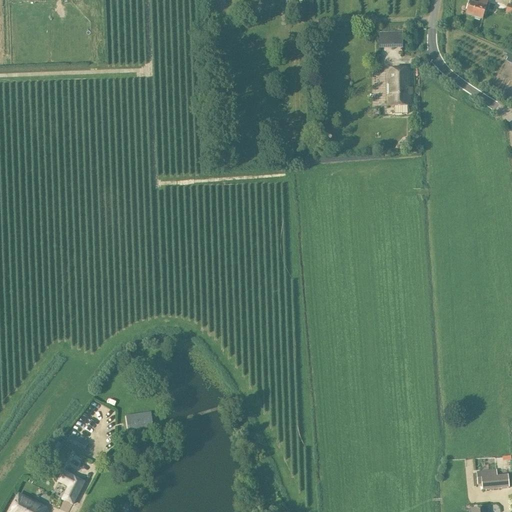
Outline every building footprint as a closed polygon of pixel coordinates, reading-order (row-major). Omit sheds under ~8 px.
[(469,3),(466,15),(474,18),(474,20),(479,21),(480,20),(482,20),(487,2),(480,0),(479,0),(478,5),(469,3)] [(402,33),(391,33),(391,47),(402,47),(402,33)] [(387,107),(411,106),(410,72),(386,72),(387,107)] [(285,135),(273,135),(273,143),(285,143),(285,135)] [(129,432),(152,428),(150,414),(127,418),(129,432)] [(88,443),(72,435),(68,443),(85,451),(88,443)] [(57,443),(52,449),(57,452),(62,446),(57,443)] [(508,476),(497,477),(496,470),(476,472),(477,485),(482,485),(482,491),(509,488),(508,476)] [(72,505),(84,483),(63,472),(58,482),(69,487),(63,500),(72,505)] [(42,511),(29,505),(30,501),(19,495),(10,511),(42,511)]
